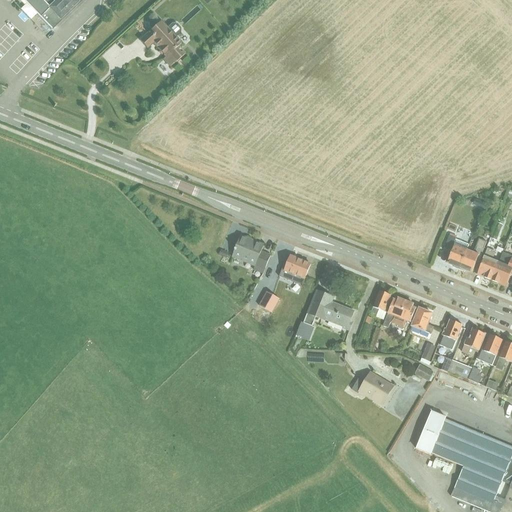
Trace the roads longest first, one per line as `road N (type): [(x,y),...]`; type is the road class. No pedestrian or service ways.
road 1 (secondary): [(216,201),(0,114)]
road 2 (secondary): [(502,314),(327,244)]
road 3 (secondary): [(327,244),(216,201)]
road 4 (secondary): [(216,201),(327,244)]
